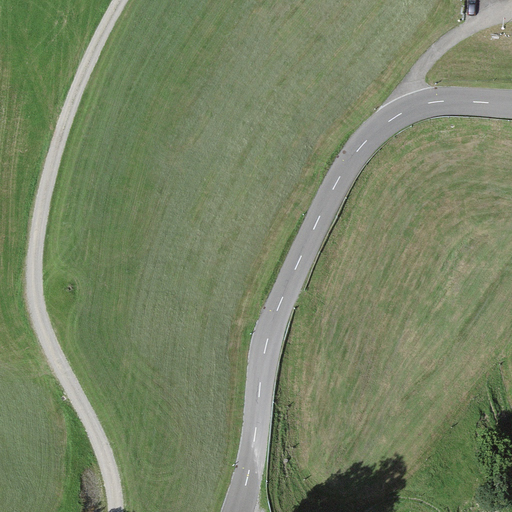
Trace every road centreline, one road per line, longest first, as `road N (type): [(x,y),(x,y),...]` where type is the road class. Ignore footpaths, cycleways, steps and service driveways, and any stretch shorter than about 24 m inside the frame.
road 1 (tertiary): [(240,511),(276,310),(340,176),(400,113),(438,102),(511,104)]
road 2 (track): [(116,511),(101,442),(40,315),(36,264),(55,151),(96,53)]
